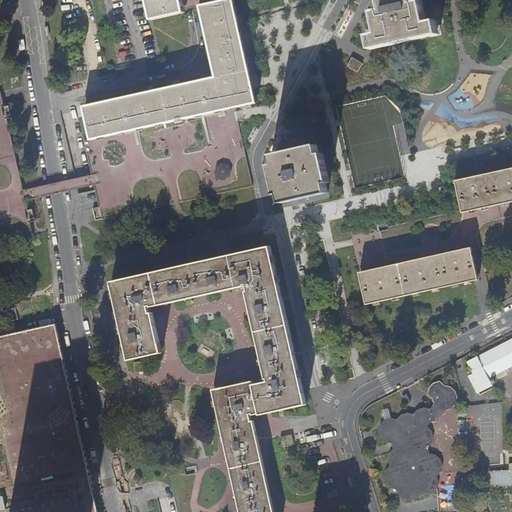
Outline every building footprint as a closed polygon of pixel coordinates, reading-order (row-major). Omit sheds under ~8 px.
[(256,103),(233,0),(207,6),(201,7),(216,78),(83,107),(90,139),(242,106),(251,104),(256,103)] [(149,0),(154,19),(186,11),(184,1),(183,0),(149,0)] [(368,36),(369,43),(371,49),(374,49),(439,35),(436,20),(427,22),(422,1),(413,2),(412,0),(379,0),(382,10),(373,12),(377,33),(368,36)] [(0,242),(35,234),(32,221),(29,222),(27,210),(29,209),(26,195),(9,118),(7,118),(4,106),(6,106),(3,91),(0,91),(0,242)] [(243,110),(242,106),(90,139),(83,141),(92,181),(94,190),(95,191),(98,207),(90,209),(93,221),(101,219),(101,220),(176,203),(250,187),(242,147),(247,146),(244,132),(238,133),(235,121),(235,118),(234,116),(244,113),(243,110)] [(317,145),(270,156),(273,165),(269,166),(276,194),(280,194),(282,203),(327,193),(325,183),(330,182),(323,153),(319,154),(317,145)] [(456,214),(511,201),(511,169),(468,180),(450,184),(453,200),(456,214)] [(360,272),(473,250),(498,245),(497,245),(511,241),(511,201),(456,214),(389,227),(388,223),(376,225),(377,230),(352,235),(360,272)] [(150,306),(152,305),(153,307),(171,303),(229,289),(247,285),(247,283),(249,283),(251,290),(248,290),(268,378),(270,377),(270,380),(261,382),(256,383),(256,380),(215,389),(230,458),(240,505),(241,511),(275,511),(272,498),(262,451),(254,416),(268,413),(307,404),(272,245),(222,256),(158,271),(112,281),(130,360),(163,352),(154,313),(152,313),(150,306)] [(473,250),(360,272),(367,304),(477,280),(475,277),(479,276),(478,273),(475,256),(473,250)] [(0,511),(97,511),(56,324),(0,335),(0,511)] [(511,365),(511,340),(480,357),(490,377),(511,365)] [(491,380),(479,357),(469,362),(475,375),(471,377),(478,392),(493,384),(495,382),(493,379),(491,380)] [(441,381),(435,383),(430,388),(429,394),(433,398),(435,404),(431,409),(426,407),(419,409),(414,414),(409,412),(403,414),(398,419),(392,418),(386,420),(381,425),(379,431),(382,438),(387,442),(393,443),(394,449),(390,454),(389,460),(391,465),(386,470),(385,477),(387,483),(391,488),(398,489),(400,495),(404,499),(410,501),(417,499),(421,495),(427,496),(433,494),(438,489),(440,483),(438,477),(442,473),(444,466),(442,459),(437,455),(431,453),(429,447),(433,444),(435,437),(433,431),(428,426),(433,422),(438,420),(436,413),(441,410),(447,411),(453,409),(457,405),(459,398),(457,391),(452,387),(446,385),(441,381)] [(509,469),(489,470),(489,486),(511,485),(511,462),(509,462),(509,469)] [(221,511),(220,507),(211,467),(202,469),(198,470),(199,473),(187,475),(187,473),(172,476),(179,511),(221,511)]
